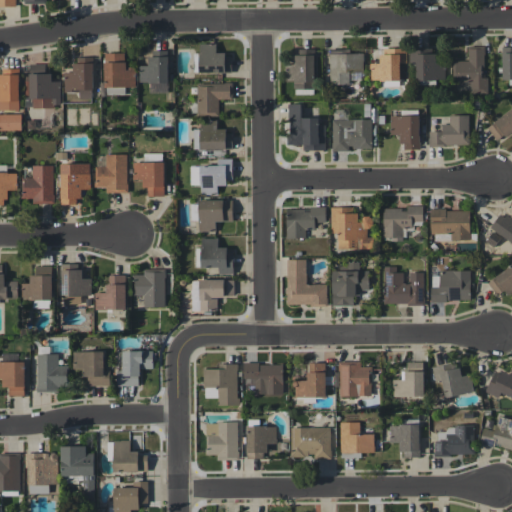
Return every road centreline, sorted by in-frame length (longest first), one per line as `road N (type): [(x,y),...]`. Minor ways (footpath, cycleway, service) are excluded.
road 1 (residential): [(0,40),(148,21),(511,22)]
road 2 (residential): [(263,21),(265,340)]
road 3 (residential): [(181,494),(498,489)]
road 4 (residential): [(182,341),(494,338)]
road 5 (residential): [(264,182),(494,178)]
road 6 (residential): [(0,428),(181,417)]
road 7 (residential): [(182,341),(180,511)]
road 8 (residential): [(0,234),(129,233)]
